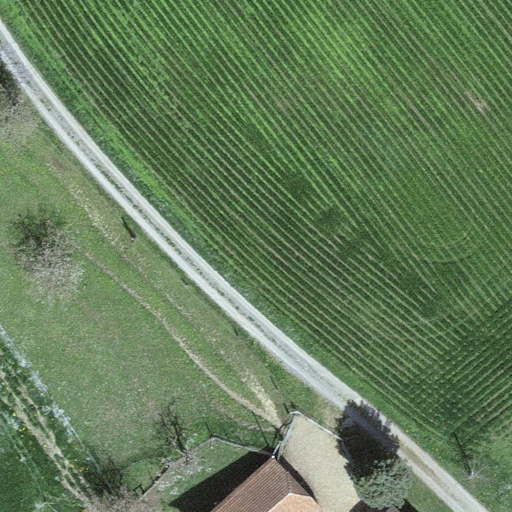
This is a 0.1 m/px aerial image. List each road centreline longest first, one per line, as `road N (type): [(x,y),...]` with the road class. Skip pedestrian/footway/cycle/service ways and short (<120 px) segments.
road 1 (track): [(0,39),(143,215),(469,511)]
road 2 (track): [(332,511),(310,456),(340,396)]
